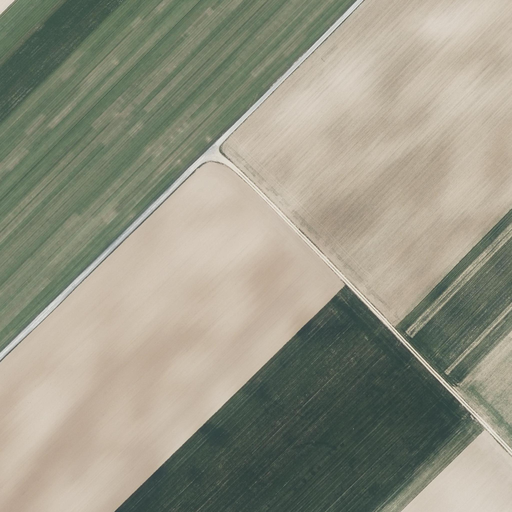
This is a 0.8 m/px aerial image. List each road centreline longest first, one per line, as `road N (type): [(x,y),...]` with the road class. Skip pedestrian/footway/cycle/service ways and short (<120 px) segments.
road 1 (unclassified): [(360,0),(0,353)]
road 2 (track): [(203,158),(235,170),(511,453)]
